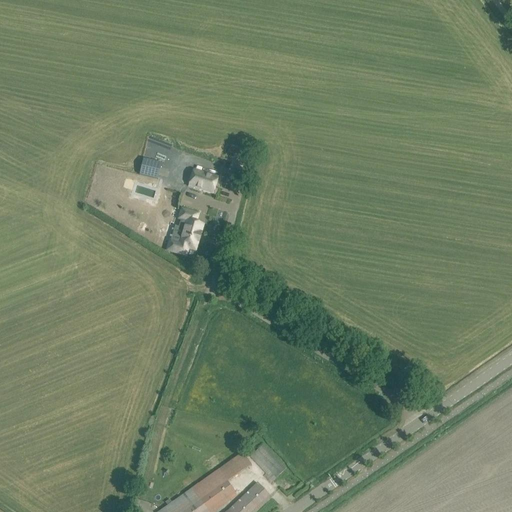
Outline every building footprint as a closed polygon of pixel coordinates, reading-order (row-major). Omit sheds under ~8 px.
[(143,158),(139,175),(158,179),(162,163),(143,158)] [(192,170),(188,186),(211,193),(214,194),(218,178),(215,177),(192,170)] [(170,241),(168,250),(185,256),(188,248),(195,250),(198,241),(200,241),(202,233),(200,233),(203,225),(195,222),(198,215),(182,210),(179,219),(181,219),(179,228),(184,229),(179,244),(170,241)] [(287,469),(263,444),(250,456),(274,481),(287,469)] [(214,511),(237,496),(228,482),(218,471),(159,511),(214,511)] [(227,511),(226,511),(256,511),(271,498),(258,483),(255,485),(227,511)]
